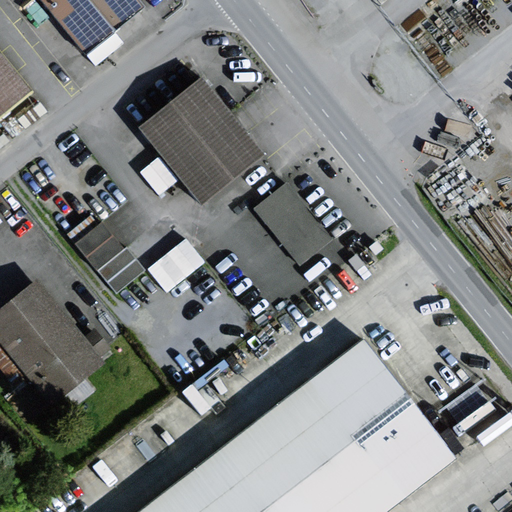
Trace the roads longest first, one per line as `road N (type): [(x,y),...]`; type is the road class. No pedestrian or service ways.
road 1 (tertiary): [(511,340),(233,0)]
road 2 (unknown): [(367,164),(511,43)]
